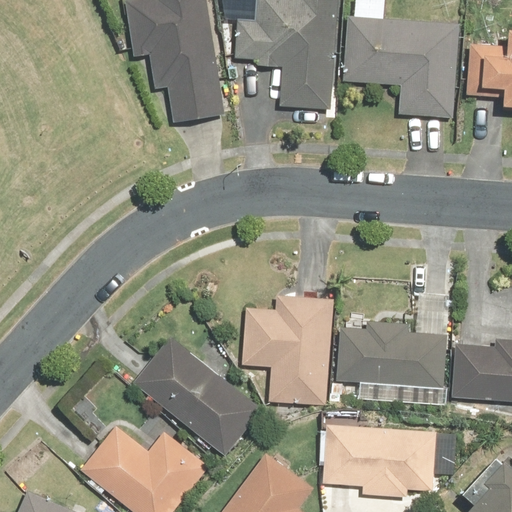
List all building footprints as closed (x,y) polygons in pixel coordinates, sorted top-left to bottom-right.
[(171,85),(177,121),(229,113),(212,0),(130,0),(138,55),(153,53),(158,87),(171,85)] [(335,108),(343,0),(260,0),(259,18),(241,17),(238,57),(262,58),(261,64),(286,65),(283,104),(335,108)] [(464,22),(352,13),(347,79),(404,83),(402,111),(456,116),(464,22)] [(511,43),(474,41),(470,91),(511,94),(511,107),(511,106),(511,43)] [(329,405),(337,298),(280,293),(279,308),(250,306),(245,364),(275,366),(272,401),(329,405)] [(344,325),(340,379),(446,386),(450,332),(413,330),(413,321),(371,318),(371,327),(344,325)] [(173,334),(136,381),(230,454),(267,407),(173,334)] [(459,341),(456,397),(511,400),(511,337),(499,336),(499,343),(459,341)] [(441,429),(332,421),(327,481),(366,484),(365,493),(411,496),(412,488),(436,490),(441,429)] [(121,423),(85,468),(141,511),(174,511),(213,464),(169,429),(153,448),(121,423)] [(271,449),(222,511),(308,511),(309,511),(303,506),(319,486),(271,449)] [(497,483),(470,511),(511,511),(511,455),(491,478),(497,483)] [(88,511),(33,488),(21,511),(88,511)]
